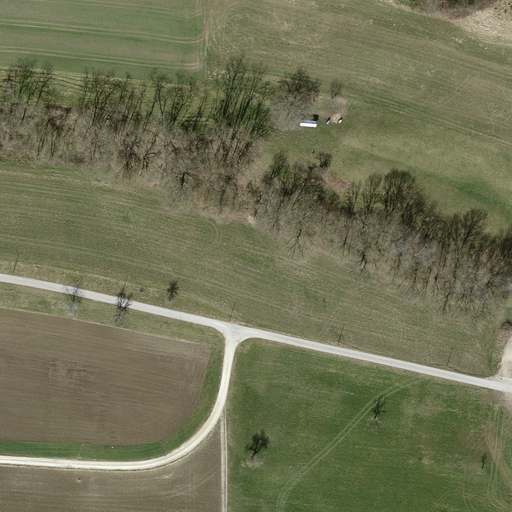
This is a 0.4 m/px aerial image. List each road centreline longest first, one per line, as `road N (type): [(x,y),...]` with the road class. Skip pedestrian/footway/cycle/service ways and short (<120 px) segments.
road 1 (track): [(511,387),(0,276)]
road 2 (track): [(233,327),(223,400),(205,434),(175,455),(129,466),(0,459)]
